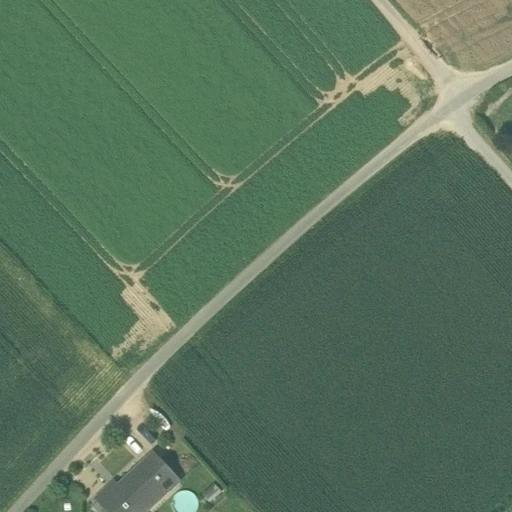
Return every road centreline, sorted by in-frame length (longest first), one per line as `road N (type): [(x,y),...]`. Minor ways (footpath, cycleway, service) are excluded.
road 1 (unclassified): [(455,102),(336,192),(135,381),(16,511)]
road 2 (unclassified): [(455,102),(374,0)]
